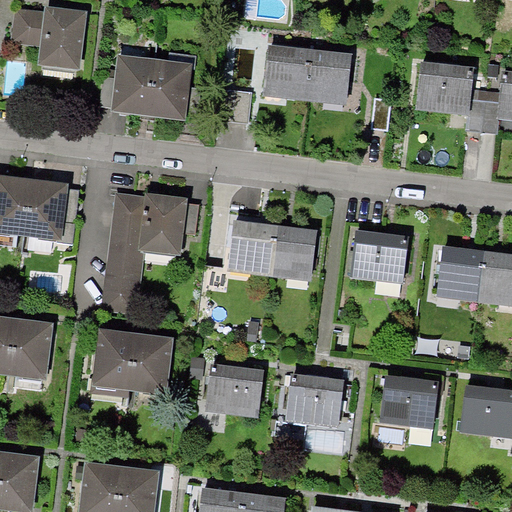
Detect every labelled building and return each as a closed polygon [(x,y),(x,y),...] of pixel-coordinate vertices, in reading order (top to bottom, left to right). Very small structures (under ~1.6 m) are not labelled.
[(39,17),(10,14),(7,45),(36,48),(34,70),(76,74),(82,14),(40,10),(39,17)] [(348,59),(268,52),(264,103),(343,110),(348,59)] [(110,83),(102,82),(98,108),(109,109),(108,116),(183,125),(184,118),(193,119),(196,94),(184,93),(187,67),(113,58),(110,83)] [(468,73),(418,67),(413,112),(467,119),(465,135),(497,139),(499,122),(511,124),(511,75),(496,74),(493,92),(466,89),(468,73)] [(250,99),(221,95),(218,125),(247,128),(250,99)] [(392,105),(375,103),(371,133),(388,135),(392,105)] [(64,191),(0,182),(0,247),(13,249),(14,239),(32,241),(30,254),(46,256),(48,242),(73,245),(79,197),(65,195),(64,191)] [(139,201),(116,198),(104,306),(132,310),(138,253),(179,257),(181,238),(197,240),(200,211),(183,209),(184,200),(140,195),(139,201)] [(314,235),(231,224),(224,272),(308,283),(314,235)] [(406,239),(352,233),(347,281),(401,286),(406,239)] [(511,256),(444,246),(437,296),(511,307),(511,256)] [(47,326),(0,321),(0,378),(8,379),(7,393),(40,396),(47,326)] [(167,344),(93,335),(86,392),(160,401),(167,344)] [(210,362),(191,360),(189,379),(205,381),(201,415),(257,421),(263,375),(209,369),(210,362)] [(340,383),(288,377),(283,424),(335,430),(340,383)] [(436,384),(383,378),(377,427),(431,433),(436,384)] [(511,441),(511,393),(464,389),(460,438),(511,443),(511,441)] [(33,511),(40,457),(0,452),(0,509),(12,511),(11,511),(33,511)] [(153,511),(158,472),(85,464),(79,511),(153,511)] [(278,511),(280,500),(200,490),(197,511),(278,511)]
